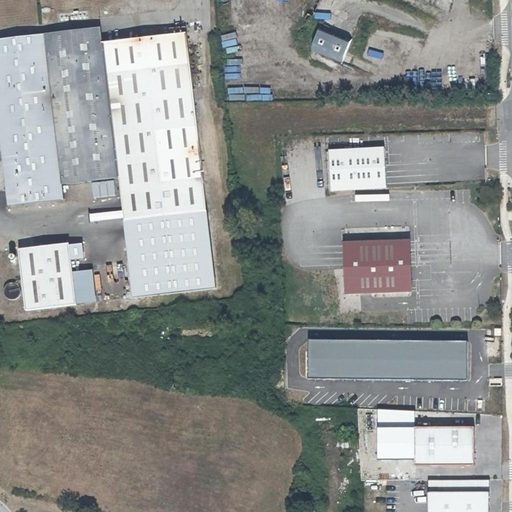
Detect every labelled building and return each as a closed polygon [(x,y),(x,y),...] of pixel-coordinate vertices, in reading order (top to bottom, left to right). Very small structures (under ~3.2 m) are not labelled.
[(316,24),(306,50),(337,62),(347,36),(331,30),(316,24)] [(121,220),(204,211),(185,34),(98,43),(96,29),(0,38),(0,160),(5,206),(61,200),(59,183),(117,176),(121,220)] [(382,148),(326,150),(328,192),(384,190),(382,148)] [(204,211),(121,220),(130,296),(212,286),(204,211)] [(405,240),(341,243),(342,255),(343,294),(408,291),(405,240)] [(65,245),(68,273),(73,260),(82,260),(80,243),(65,245)] [(21,310),(71,304),(68,273),(65,245),(15,250),(21,310)] [(92,270),(68,273),(71,304),(95,302),(92,270)] [(19,292),(19,290),(19,289),(18,288),(18,286),(17,285),(16,284),(15,283),(13,282),(12,282),(10,282),(9,282),(8,283),(6,283),(5,284),(4,285),(3,286),(3,287),(2,289),(2,291),(2,292),(3,293),(3,295),(4,296),(5,297),(6,298),(8,298),(9,299),(10,299),(12,299),(13,298),(15,298),(16,297),(17,296),(18,295),(18,293),(19,292)] [(471,428),(412,428),(412,465),(471,465),(471,428)] [(486,511),(487,482),(427,481),(426,511),(486,511)]
